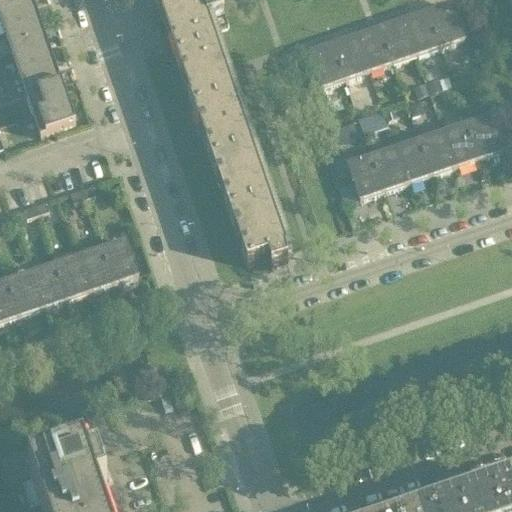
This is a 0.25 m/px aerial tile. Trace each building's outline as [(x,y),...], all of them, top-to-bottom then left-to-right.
[(0,0),(0,17),(33,6),(31,0),(0,0)] [(286,257),(210,37),(228,31),(219,5),(202,14),(197,0),(157,0),(154,1),(163,27),(156,30),(160,42),(167,40),(246,270),(268,263),(271,272),(287,267),(284,257),(286,257)] [(40,27),(33,6),(0,17),(0,24),(5,39),(40,27)] [(464,46),(452,10),(428,18),(442,60),(445,59),(443,53),(464,46)] [(442,60),(428,18),(404,26),(417,62),(436,55),(439,62),(442,60)] [(404,26),(380,34),(393,70),(417,62),(404,26)] [(47,47),(40,27),(5,39),(12,59),(47,47)] [(380,34),(357,42),(369,78),(393,70),(380,34)] [(357,42),(333,51),(345,87),(369,78),(357,42)] [(54,67),(47,47),(12,59),(19,80),(54,67)] [(333,51),(309,59),(321,95),(345,87),(333,51)] [(61,88),(54,67),(19,80),(26,100),(61,88)] [(462,74),(451,78),(455,89),(466,86),(462,74)] [(68,108),(61,88),(26,100),(33,120),(68,108)] [(452,93),(439,97),(443,110),(456,105),(452,93)] [(420,105),(407,110),(411,122),(418,119),(422,112),(420,105)] [(76,130),(68,108),(33,120),(40,142),(76,130)] [(371,121),(358,125),(362,135),(374,131),(371,121)] [(491,122),(466,130),(478,166),(503,158),(491,122)] [(466,130),(443,138),(455,174),(478,166),(466,130)] [(334,135),(322,139),(325,151),(338,147),(334,135)] [(443,138),(418,146),(431,182),(455,174),(443,138)] [(418,146),(395,154),(407,190),(431,182),(418,146)] [(395,154),(371,162),(383,198),(407,190),(395,154)] [(343,162),(331,166),(337,182),(348,178),(343,162)] [(371,162),(347,170),(360,206),(383,198),(371,162)] [(96,201),(93,192),(81,196),(84,205),(96,201)] [(349,195),(340,198),(345,211),(354,208),(349,195)] [(84,205),(81,196),(71,200),(74,209),(84,205)] [(49,217),(46,208),(34,212),(37,221),(49,217)] [(37,221),(34,212),(23,216),(26,225),(37,221)] [(138,282),(126,246),(101,254),(113,290),(138,282)] [(113,290),(101,254),(78,263),(90,299),(113,290)] [(90,299),(78,263),(54,271),(66,307),(90,299)] [(66,307),(54,271),(30,279),(42,315),(66,307)] [(42,315),(30,279),(6,287),(19,323),(42,315)] [(0,329),(19,323),(6,287),(0,289),(0,329)] [(112,511),(106,493),(107,493),(98,465),(87,469),(83,456),(28,475),(40,511),(112,511)] [(511,511),(511,492),(508,481),(441,504),(443,511),(511,511)]
